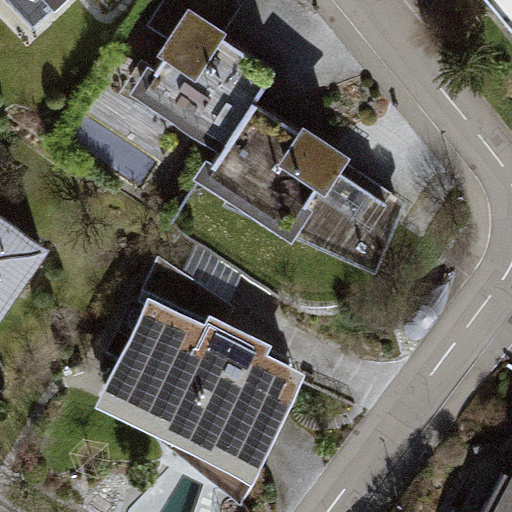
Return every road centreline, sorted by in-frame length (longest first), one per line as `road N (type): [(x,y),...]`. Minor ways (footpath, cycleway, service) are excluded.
road 1 (residential): [(511,265),(484,331),(339,511)]
road 2 (residential): [(368,0),(483,148),(511,215)]
